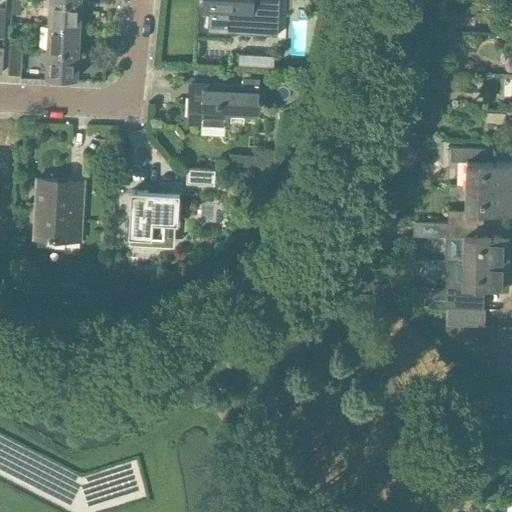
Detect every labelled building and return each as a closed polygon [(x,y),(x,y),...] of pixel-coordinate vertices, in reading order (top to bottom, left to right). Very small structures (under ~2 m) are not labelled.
[(11,0),(11,14),(21,14),(21,0),(11,0)] [(80,26),(81,1),(63,0),(49,0),(48,24),(80,26)] [(203,0),(203,11),(231,13),(230,32),(267,34),(269,0),(203,0)] [(48,24),(47,49),(79,51),(80,26),(48,24)] [(10,37),(9,47),(22,48),(22,38),(10,37)] [(8,73),(20,73),(22,48),(9,47),(8,73)] [(46,74),(77,76),(79,51),(47,49),(46,74)] [(239,53),(238,64),(249,65),(250,53),(239,53)] [(189,119),(228,121),(228,118),(241,119),(241,109),(257,110),(260,77),(242,77),(242,83),(191,81),(189,119)] [(486,147),(450,146),(449,160),(466,160),(465,184),(510,186),(511,161),(486,160),(486,147)] [(256,148),(254,170),(270,171),(274,171),(274,162),(275,149),(256,148)] [(187,168),(186,182),(214,184),(215,170),(195,169),(187,168)] [(80,240),(83,180),(72,179),(72,178),(38,177),(35,238),(80,240)] [(230,183),(228,188),(229,193),(234,195),(239,194),(241,189),(240,184),(235,182),(230,183)] [(510,186),(465,184),(464,208),(448,208),(447,222),(484,223),(484,211),(509,212),(510,186)] [(130,236),(131,236),(131,242),(162,244),(163,222),(175,223),(177,223),(179,193),(164,192),(158,192),(156,193),(154,193),(148,193),(148,191),(131,190),(130,236)] [(447,235),(446,259),(463,260),(508,261),(509,236),(483,235),(484,223),(447,222),(447,235)] [(445,283),(445,306),(482,307),(482,286),(507,286),(508,261),(463,260),(462,284),(445,283)] [(511,324),(499,324),(498,347),(511,347),(511,358),(511,324)] [(511,408),(484,407),(484,420),(511,420),(511,408)]
